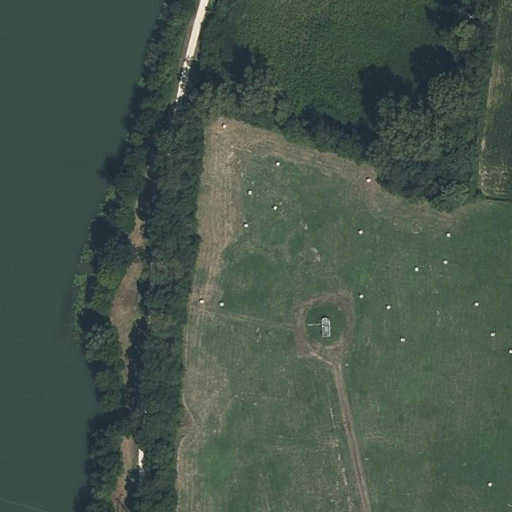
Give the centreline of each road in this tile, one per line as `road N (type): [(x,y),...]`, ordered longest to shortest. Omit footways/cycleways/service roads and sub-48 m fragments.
road 1 (track): [(336,358),(368,511)]
road 2 (track): [(336,358),(350,319),(335,299),(313,301),(302,315),(302,335),(317,350)]
